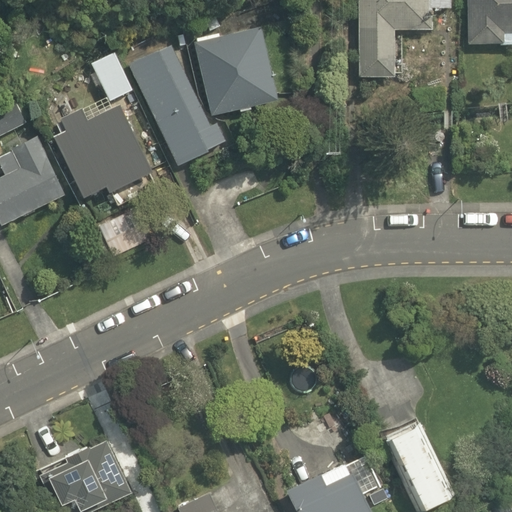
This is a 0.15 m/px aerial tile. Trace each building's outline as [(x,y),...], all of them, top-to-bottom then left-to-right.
[(448,0),(356,0),(357,76),(393,76),(393,29),(431,28),(431,7),(448,7),(448,0)] [(511,0),(466,0),(466,43),(511,43),(511,0)] [(254,22),(191,40),(211,110),(274,92),(254,22)] [(174,40),(130,60),(176,162),(220,142),(174,40)] [(111,51),(92,60),(110,98),(129,89),(111,51)] [(155,166),(149,156),(118,101),(52,139),(82,193),(100,183),(106,193),(155,166)] [(0,135),(28,125),(22,110),(0,118),(0,135)] [(0,223),(61,194),(32,131),(15,139),(20,150),(0,159),(0,166),(5,178),(0,180),(0,223)] [(143,236),(127,207),(92,227),(109,256),(143,236)] [(418,417),(382,438),(424,510),(460,490),(418,417)] [(101,436),(36,469),(56,511),(76,511),(126,487),(101,436)] [(379,511),(351,456),(319,473),(324,483),(289,501),(295,511),(379,511)] [(231,480),(173,510),(174,511),(251,511),(258,509),(247,487),(237,492),(231,480)]
